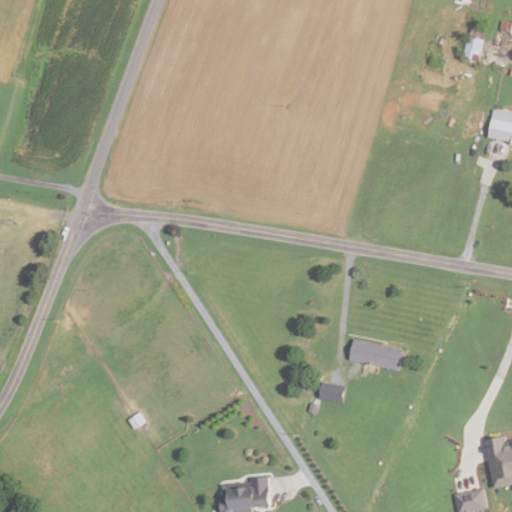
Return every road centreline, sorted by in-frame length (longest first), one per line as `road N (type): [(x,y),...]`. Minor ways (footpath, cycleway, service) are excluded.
road 1 (residential): [(79,215),(178,217),(511,272)]
road 2 (residential): [(79,215),(156,0)]
road 3 (residential): [(0,407),(79,215)]
